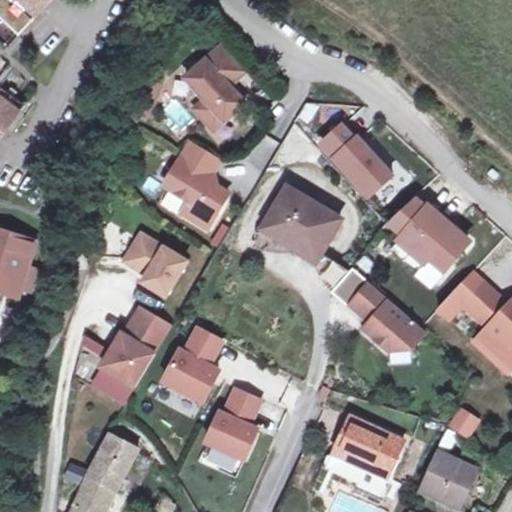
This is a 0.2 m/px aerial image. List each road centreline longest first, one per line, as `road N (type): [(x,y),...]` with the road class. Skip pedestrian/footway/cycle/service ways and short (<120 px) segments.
road 1 (residential): [(511,221),(361,87),(311,71),(210,0)]
road 2 (track): [(114,277),(74,341),(50,511)]
road 3 (residential): [(111,0),(21,155)]
